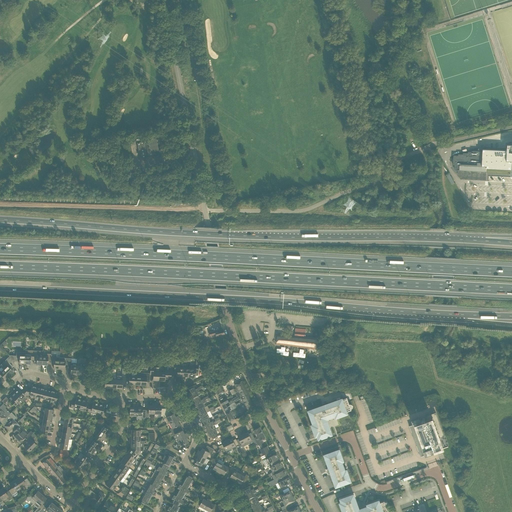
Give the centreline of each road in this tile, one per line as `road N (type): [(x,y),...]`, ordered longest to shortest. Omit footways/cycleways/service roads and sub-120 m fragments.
road 1 (motorway): [(511,271),(0,248)]
road 2 (motorway): [(0,266),(511,289)]
road 3 (trunk): [(485,241),(0,219)]
road 4 (trunk): [(0,287),(466,316)]
road 5 (residential): [(451,511),(436,473),(374,487),(350,438),(290,457)]
road 6 (unclassified): [(163,0),(205,211)]
road 7 (track): [(0,205),(205,211)]
road 8 (track): [(102,1),(99,18),(0,137)]
road 9 (unclassified): [(237,347),(205,211)]
